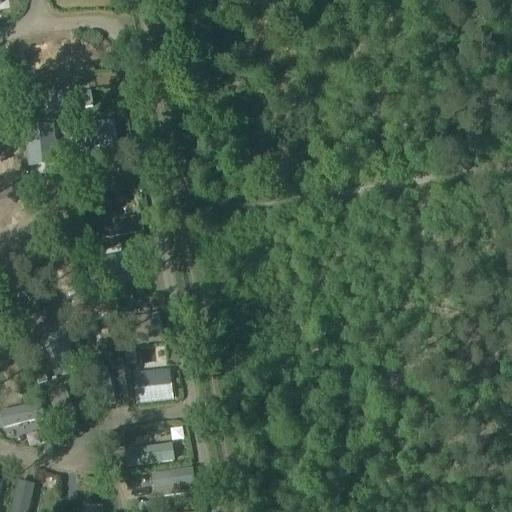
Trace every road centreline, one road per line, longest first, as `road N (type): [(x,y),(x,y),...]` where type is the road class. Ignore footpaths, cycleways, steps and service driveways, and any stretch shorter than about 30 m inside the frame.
road 1 (track): [(138,0),(235,511)]
road 2 (track): [(511,168),(178,217)]
